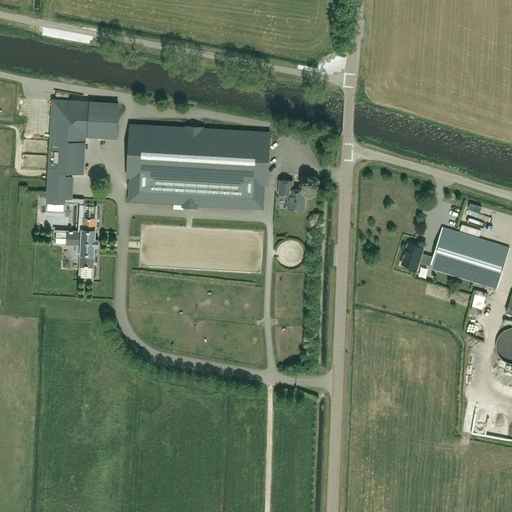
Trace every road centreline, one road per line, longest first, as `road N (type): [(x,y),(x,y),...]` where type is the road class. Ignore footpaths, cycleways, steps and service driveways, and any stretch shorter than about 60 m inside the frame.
road 1 (tertiary): [(331,511),(347,150)]
road 2 (unclassified): [(350,81),(0,14)]
road 3 (unclassified): [(511,197),(347,150)]
